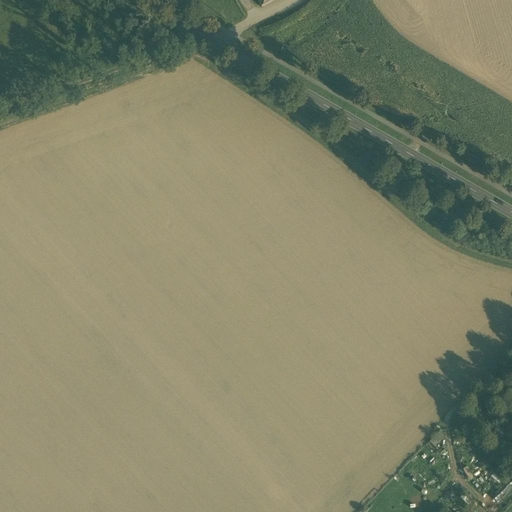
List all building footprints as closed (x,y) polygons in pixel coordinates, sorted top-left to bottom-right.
[(508,412),(499,404),(492,411),(501,419),(508,412)] [(511,431),(495,428),(492,438),(509,442),(511,431)] [(473,478),(467,468),(462,470),(468,481),(473,478)] [(503,482),(494,473),(490,478),(499,486),(503,482)] [(504,500),(511,492),(511,479),(497,493),(504,500)]
